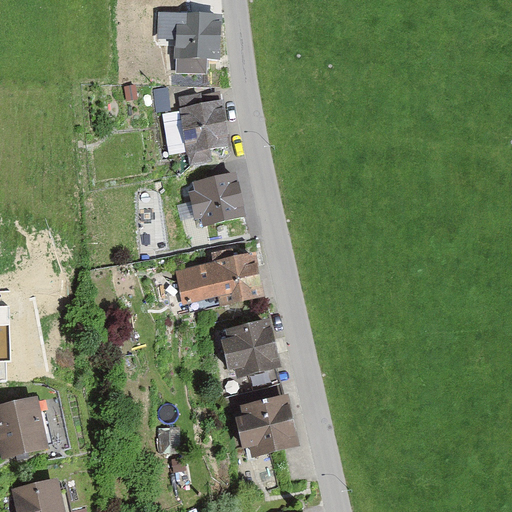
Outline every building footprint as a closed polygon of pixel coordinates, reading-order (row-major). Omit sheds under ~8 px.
[(202,60),(214,60),(216,17),(160,14),(159,37),(176,38),(174,72),(202,73),(202,60)] [(198,107),(196,96),(177,99),(187,164),(200,162),(207,161),(205,150),(225,146),(218,104),(198,107)] [(240,217),(236,199),(231,177),(205,182),(193,185),(195,194),(187,196),(192,218),(200,216),(202,225),(240,217)] [(135,220),(138,245),(151,243),(149,227),(148,221),(148,218),(135,220)] [(258,297),(249,257),(230,260),(228,252),(209,256),(212,269),(188,274),(188,278),(179,280),(183,301),(199,298),(201,308),(258,297)] [(265,325),(226,334),(228,342),(221,344),(226,369),(234,367),(236,375),(260,369),(274,366),(265,325)] [(266,451),(278,448),(291,445),(281,400),(269,403),(242,410),(244,420),(235,422),(241,446),(249,444),(251,454),(266,451)] [(0,408),(0,448),(1,455),(41,446),(31,402),(0,408)] [(165,428),(166,453),(177,452),(176,428),(165,428)] [(13,492),(17,511),(58,511),(52,483),(13,492)]
